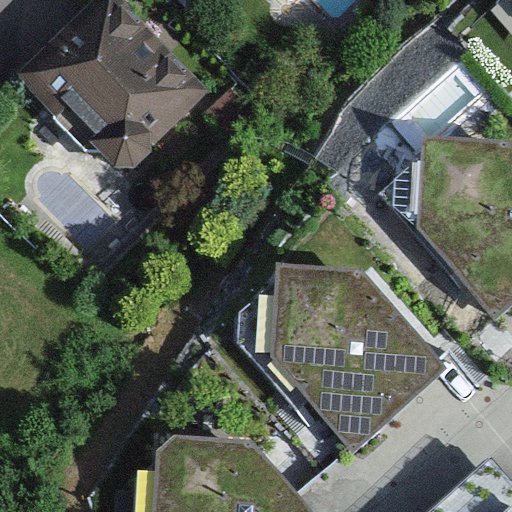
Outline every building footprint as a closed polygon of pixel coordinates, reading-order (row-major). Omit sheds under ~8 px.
[(149,150),(207,96),(111,0),(102,0),(18,84),(85,156),(99,155),(101,163),(114,176),(134,175),(146,162),(149,150)] [(505,329),(511,323),(511,137),(411,129),(413,233),(505,329)] [(354,461),(455,374),(362,269),(260,260),(262,364),(354,461)] [(299,511),(249,456),(184,446),(159,468),(153,511),(299,511)] [(511,511),(511,477),(490,451),(419,511),(511,511)]
